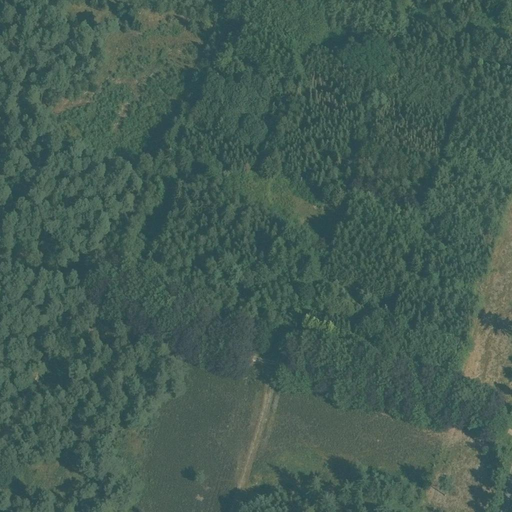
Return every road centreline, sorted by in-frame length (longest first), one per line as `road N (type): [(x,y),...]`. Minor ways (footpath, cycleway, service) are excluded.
road 1 (track): [(0,443),(246,0)]
road 2 (track): [(511,433),(479,414),(206,345),(95,280)]
road 3 (track): [(276,364),(233,511)]
